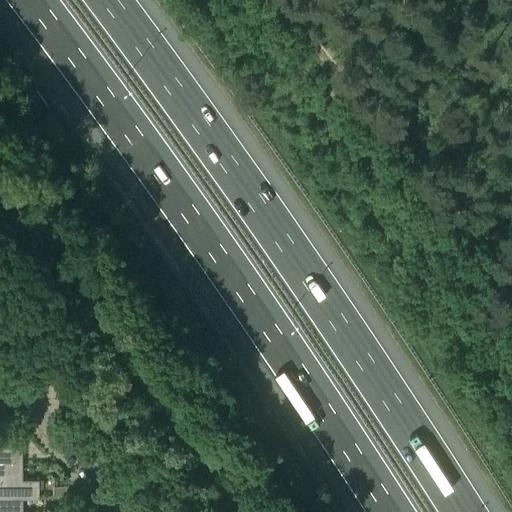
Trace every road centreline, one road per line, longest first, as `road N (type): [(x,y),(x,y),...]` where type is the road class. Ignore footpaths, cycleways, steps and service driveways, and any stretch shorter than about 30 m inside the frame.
road 1 (motorway): [(25,0),(385,511)]
road 2 (motorway): [(466,511),(316,282),(112,0)]
road 3 (residential): [(123,511),(0,372)]
